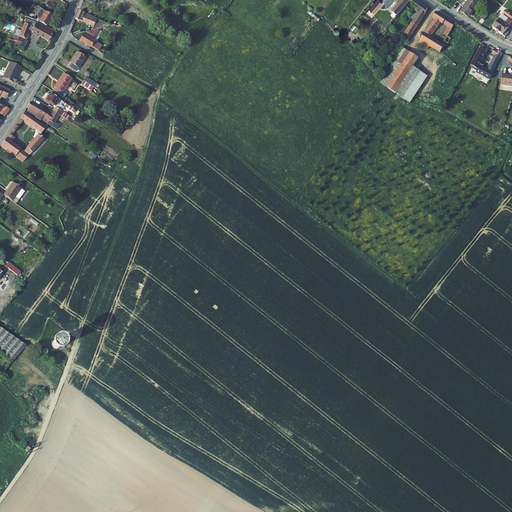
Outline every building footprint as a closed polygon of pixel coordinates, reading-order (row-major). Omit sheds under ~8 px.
[(377,0),(370,10),(374,14),(382,3),(377,0)] [(397,17),(405,7),(410,0),(403,0),(398,6),(397,5),(393,9),(393,10),(392,12),(397,17)] [(418,16),(405,35),(410,39),(429,11),(414,0),(410,0),(405,7),(418,16)] [(477,0),(464,0),(460,6),(464,9),(461,13),(468,19),(480,3),(481,2),(477,0)] [(54,16),(37,5),(29,17),(40,23),(40,22),(49,27),(54,16)] [(94,27),(92,32),(85,34),(82,42),(92,48),(95,43),(104,29),(111,27),(80,11),(76,20),(81,23),(81,22),(87,25),(87,24),(94,27)] [(503,15),(511,21),(511,17),(505,12),(503,15)] [(436,13),(433,19),(435,21),(425,34),(420,41),(430,48),(440,54),(444,47),(446,48),(450,41),(447,39),(455,26),(436,13)] [(511,30),(511,28),(511,21),(511,23),(503,17),(493,30),(504,39),(508,33),(507,32),(510,29),(511,30)] [(27,20),(27,21),(20,38),(27,41),(28,41),(29,40),(27,39),(30,31),(33,22),(27,20)] [(55,33),(37,24),(33,22),(31,29),(33,30),(32,32),(50,42),(55,33)] [(384,28),(388,31),(393,25),(389,22),(384,28)] [(420,41),(417,45),(427,51),(430,48),(420,41)] [(97,44),(95,43),(92,48),(100,52),(103,47),(97,43),(97,44)] [(479,50),(471,66),(477,70),(488,49),(481,46),(478,50),(479,50)] [(402,50),(394,62),(399,66),(411,73),(419,61),(402,50)] [(479,68),(476,73),(480,75),(479,76),(484,78),(485,77),(496,83),(499,77),(493,74),(502,55),(494,51),(492,55),(495,56),(493,60),(487,71),(483,68),(482,69),(479,68)] [(85,58),(77,53),(70,64),(72,65),(69,68),(76,73),(78,69),(85,58)] [(23,70),(12,64),(5,80),(17,86),(20,81),(18,80),(23,70)] [(511,74),(504,73),(502,84),(511,86),(511,74)] [(55,94),(65,100),(68,96),(64,94),(72,80),(63,75),(55,89),(57,90),(55,94)] [(86,78),(83,82),(94,89),(97,91),(100,87),(86,78)] [(81,86),(91,93),(94,89),(83,82),(81,86)] [(0,87),(0,88),(4,90),(1,98),(7,100),(10,92),(0,87)] [(56,110),(54,113),(60,117),(62,114),(65,108),(67,106),(52,96),(48,103),(56,108),(56,110)] [(50,123),(55,126),(60,117),(54,113),(52,116),(31,104),(28,109),(30,111),(28,113),(37,118),(38,119),(37,120),(42,122),(43,122),(45,123),(49,125),(50,123)] [(12,111),(0,106),(0,114),(6,119),(12,111)] [(77,112),(67,106),(65,108),(75,115),(77,112)] [(2,147),(25,163),(44,141),(43,140),(44,139),(41,137),(47,128),(26,113),(21,120),(39,132),(34,138),(36,139),(28,148),(26,152),(14,143),(16,139),(14,137),(17,133),(14,130),(6,143),(5,143),(5,144),(2,147)] [(71,119),(62,114),(60,117),(69,123),(71,119)] [(96,148),(91,156),(96,159),(101,151),(96,148)] [(24,192),(11,182),(7,186),(8,187),(6,191),(3,195),(11,201),(16,193),(20,196),(24,192)] [(20,196),(16,193),(11,201),(15,204),(20,196)] [(8,263),(5,266),(11,271),(13,268),(8,263)] [(0,352),(12,363),(26,347),(0,328),(0,352)] [(61,349),(61,347),(61,344),(60,342),(57,341),(55,342),(53,343),(52,345),(52,348),(54,350),(56,351),(59,350),(61,349)]
